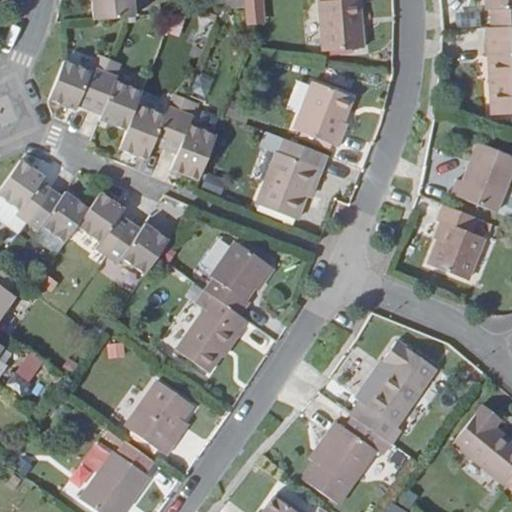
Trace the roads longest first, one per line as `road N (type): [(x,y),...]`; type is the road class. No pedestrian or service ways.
road 1 (residential): [(2,113),(54,144),(348,259)]
road 2 (residential): [(183,511),(348,259)]
road 3 (residential): [(348,259),(406,103),(410,0)]
road 4 (residential): [(502,354),(371,288),(348,259)]
road 5 (residential): [(44,0),(2,113)]
